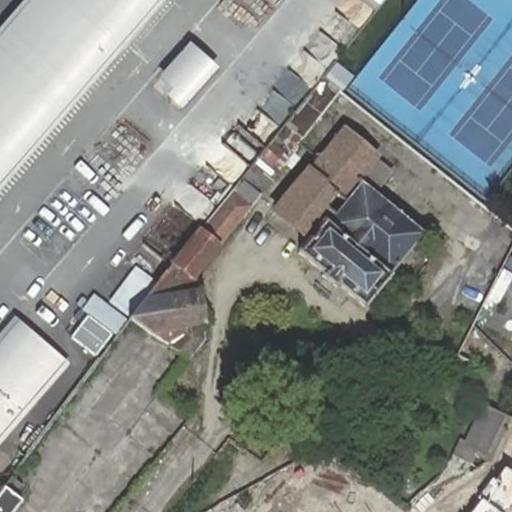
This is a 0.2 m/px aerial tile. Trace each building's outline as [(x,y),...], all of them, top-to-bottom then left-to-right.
[(0,183),(158,0),(33,0),(0,39),(0,183)] [(346,48),(355,26),(331,16),(322,38),(346,48)] [(189,43),(152,84),(181,111),(219,69),(189,43)] [(331,61),(318,77),(335,91),(348,76),(331,61)] [(233,131),(222,140),(241,161),(251,152),(233,131)] [(393,270),(412,246),(422,234),(374,194),(392,172),(342,131),(320,158),(316,154),(305,169),(307,170),(274,210),(310,239),(298,253),(364,307),(393,270)] [(283,151),(271,142),(260,156),(173,263),(193,279),(194,278),(279,171),(271,164),(283,151)] [(193,279),(173,263),(129,319),(189,360),(204,340),(194,278),(193,279)] [(72,338),(96,357),(113,335),(89,316),(72,338)] [(0,433),(59,366),(14,327),(0,343),(0,433)] [(475,403),(459,443),(489,455),(505,415),(475,403)] [(12,424),(3,437),(0,440),(0,477),(4,480),(51,415),(36,404),(18,429),(12,424)] [(511,511),(511,456),(507,467),(465,511),(511,511)] [(0,511),(12,511),(22,501),(4,487),(0,492),(0,511)]
